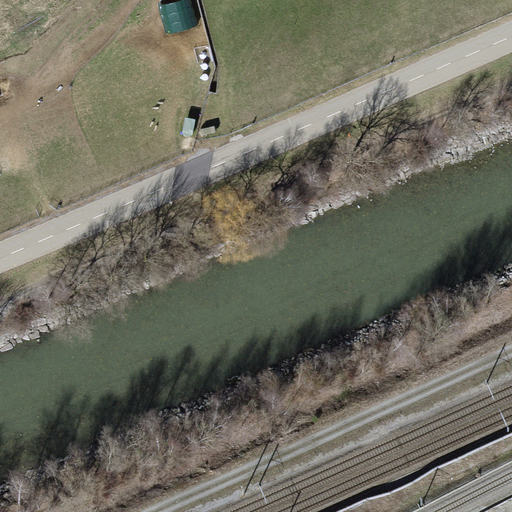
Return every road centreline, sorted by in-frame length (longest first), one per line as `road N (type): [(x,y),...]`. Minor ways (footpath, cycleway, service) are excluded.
road 1 (unclassified): [(511,34),(0,258)]
road 2 (track): [(160,511),(511,353)]
